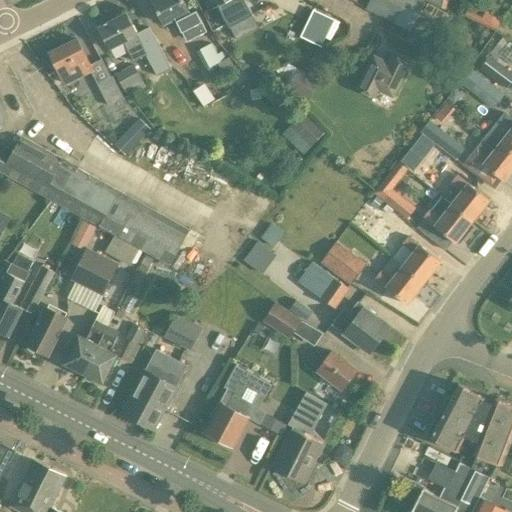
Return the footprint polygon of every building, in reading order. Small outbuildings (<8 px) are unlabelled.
[(195,12),(188,15),(187,13),(188,12),(182,0),(152,0),(151,1),(163,25),(174,19),(186,43),(206,33),(195,12)] [(203,0),(209,10),(217,6),(228,28),(253,15),(244,0),(203,0)] [(442,9),(423,0),(370,0),(365,11),(410,33),(406,41),(438,57),(443,49),(447,51),(449,52),(446,58),(470,71),(474,63),(475,64),(480,55),(452,40),(451,42),(415,24),(424,5),(440,13),(442,9)] [(423,0),(442,9),(444,0),(423,0)] [(301,38),(322,47),(334,21),(313,11),(301,38)] [(468,11),(465,17),(496,33),(501,22),(485,15),(483,18),(468,11)] [(98,28),(109,50),(123,42),(133,62),(147,55),(137,35),(126,13),(98,28)] [(85,61),(87,60),(76,39),(49,53),(59,74),(61,73),(67,84),(91,72),(85,61)] [(490,58),(495,61),(508,43),(503,39),(490,57),(490,58)] [(212,45),(196,53),(205,71),(226,60),(222,53),(217,55),(212,45)] [(377,90),(391,97),(409,65),(392,55),(387,65),(373,57),(356,88),(373,97),(377,90)] [(511,73),(495,61),(490,58),(481,70),(507,89),(511,82),(511,73)] [(297,69),(286,91),(309,103),(328,64),(317,59),(309,75),(297,69)] [(134,65),(115,75),(131,97),(146,88),(134,65)] [(111,107),(131,97),(115,75),(98,85),(111,107)] [(481,77),(470,91),(492,109),(503,96),(481,77)] [(214,101),(204,86),(193,93),(203,108),(214,101)] [(259,90),(250,92),(252,101),(261,100),(259,90)] [(435,117),(444,125),(455,110),(446,103),(435,117)] [(304,155),(324,133),(303,114),(283,135),(304,155)] [(510,130),(500,143),(499,144),(511,153),(511,118),(505,114),(499,122),(510,130)] [(143,132),(149,126),(142,119),(136,125),(143,132)] [(421,132),(435,143),(457,160),(465,149),(430,121),(421,132)] [(134,146),(124,136),(117,142),(127,153),(134,146)] [(190,231),(63,161),(21,137),(13,151),(0,144),(0,171),(43,196),(114,236),(139,250),(170,266),(190,231)] [(472,156),(504,181),(511,171),(511,153),(499,144),(489,157),(478,148),(472,156)] [(410,150),(401,162),(413,171),(422,159),(410,150)] [(451,184),(462,192),(452,205),(472,222),(489,200),(468,184),(457,176),(451,184)] [(416,209),(390,189),(382,199),(408,220),(416,209)] [(382,202),(376,198),(371,205),(376,210),(382,202)] [(435,227),(455,243),(472,222),(452,205),(441,219),(430,211),(424,219),(435,227)] [(0,214),(0,238),(10,219),(0,214)] [(72,245),(85,251),(96,229),(83,222),(72,245)] [(258,236),(273,246),(283,232),(269,222),(258,236)] [(130,266),(139,250),(114,236),(105,253),(130,266)] [(413,254),(403,266),(402,267),(423,283),(440,262),(409,237),(402,246),(413,254)] [(258,239),(244,258),(262,272),(276,253),(258,239)] [(20,240),(16,251),(34,258),(39,247),(20,240)] [(350,285),(366,264),(337,242),(321,263),(350,285)] [(71,281),(88,289),(104,257),(87,248),(71,281)] [(0,331),(7,335),(20,309),(14,305),(30,273),(28,272),(33,262),(18,255),(13,265),(11,264),(6,273),(5,272),(0,281),(0,331)] [(134,280),(141,284),(154,260),(146,256),(134,280)] [(119,264),(104,257),(88,289),(103,296),(119,264)] [(407,304),(423,283),(402,267),(403,266),(393,258),(382,272),(381,271),(375,279),(407,304)] [(299,282),(336,310),(351,290),(313,262),(299,282)] [(42,267),(32,287),(45,294),(55,274),(42,267)] [(307,322),(313,313),(297,301),(290,310),(307,322)] [(290,339),(302,321),(276,303),(263,321),(290,339)] [(389,327),(358,304),(351,314),(345,309),(338,318),(337,317),(331,325),(338,331),(369,353),(389,327)] [(44,306),(25,344),(47,355),(65,317),(44,306)] [(107,326),(114,312),(102,306),(96,320),(94,319),(85,339),(77,335),(63,363),(83,373),(107,326)] [(124,311),(119,309),(116,314),(121,317),(124,311)] [(190,351),(203,328),(176,314),(164,336),(190,351)] [(126,339),(138,345),(146,330),(134,324),(126,339)] [(269,332),(258,325),(254,333),(265,339),(269,332)] [(118,331),(107,326),(83,373),(101,382),(115,354),(108,350),(118,331)] [(156,350),(146,369),(177,387),(188,367),(156,350)] [(318,371),(342,389),(357,370),(332,352),(326,359),(315,350),(307,360),(319,369),(318,371)] [(211,416),(215,418),(207,433),(231,447),(247,418),(259,398),(262,400),(271,385),(235,365),(224,386),(229,389),(221,403),(219,402),(211,416)] [(177,387),(146,369),(144,369),(142,374),(121,413),(153,430),(174,391),(177,387)] [(471,468),(490,478),(497,464),(502,466),(511,440),(511,404),(496,399),(494,404),(485,400),(486,399),(459,384),(431,438),(459,452),(466,437),(479,442),(474,455),(477,456),(471,468)] [(273,467),(303,482),(324,441),(313,430),(327,404),(306,393),(289,425),(293,427),(273,467)] [(280,436),(286,425),(266,414),(260,425),(280,436)] [(0,479),(15,451),(0,443),(0,479)] [(346,458),(331,451),(326,463),(340,470),(346,458)] [(61,511),(50,506),(65,476),(33,460),(10,506),(22,511),(61,511)] [(439,498),(423,489),(413,507),(410,506),(406,511),(473,511),(491,478),(460,463),(455,472),(453,471),(439,498)] [(424,488),(439,495),(444,484),(430,477),(424,488)]
